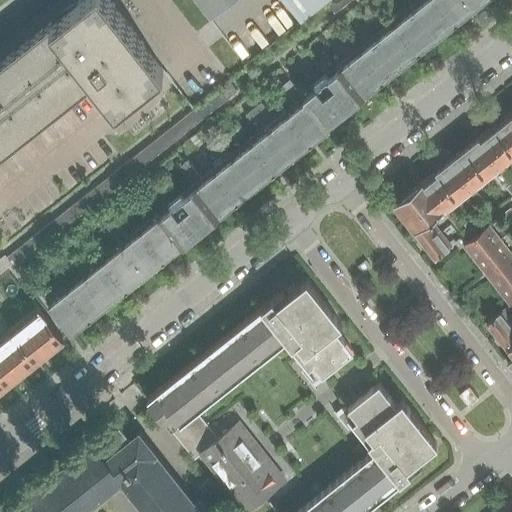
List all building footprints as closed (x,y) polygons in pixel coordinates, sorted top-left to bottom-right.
[(111,0),(77,0),(0,61),(0,153),(95,79),(116,105),(164,67),(111,0)] [(194,0),(209,19),(233,0),(194,0)] [(333,13),(339,8),(333,0),(327,0),(325,2),(333,13)] [(467,0),(424,0),(414,8),(436,36),(473,7),(467,0)] [(414,8),(377,37),(400,65),(436,36),(414,8)] [(377,37),(359,52),(341,66),(363,94),(400,65),(377,37)] [(304,96),(306,98),(326,124),(363,94),(341,66),(304,96)] [(221,87),(228,96),(235,91),(228,81),(221,87)] [(221,102),(228,96),(221,87),(214,92),(221,102)] [(207,98),(214,107),(221,102),(214,92),(207,98)] [(207,113),(214,107),(207,98),(200,103),(207,113)] [(306,98),(269,127),(291,156),(328,127),(326,124),(306,98)] [(193,109),(200,118),(207,113),(200,103),(193,109)] [(193,124),(200,118),(193,109),(186,114),(193,124)] [(179,120),(186,129),(193,124),(186,114),(179,120)] [(511,123),(505,114),(477,137),(498,164),(511,153),(511,123)] [(179,135),(186,129),(179,120),(172,125),(179,135)] [(165,131),(172,140),(179,135),(172,125),(165,131)] [(269,127),(232,157),(254,186),(291,156),(269,127)] [(166,146),(172,140),(165,131),(158,136),(166,146)] [(151,142),(159,151),(166,146),(158,136),(151,142)] [(448,160),(470,187),(498,164),(477,137),(448,160)] [(152,157),(159,151),(151,142),(144,147),(152,157)] [(137,153),(145,162),(152,157),(144,147),(137,153)] [(138,168),(145,162),(137,153),(130,158),(138,168)] [(254,186),(232,157),(203,180),(187,160),(179,166),(195,187),(217,215),(254,186)] [(123,164),(131,173),(138,168),(130,158),(123,164)] [(448,160),(420,182),(441,209),(470,187),(448,160)] [(124,179),(131,173),(123,164),(116,169),(124,179)] [(110,175),(117,184),(124,179),(116,169),(110,175)] [(110,189),(117,184),(110,175),(103,180),(110,189)] [(96,186),(103,195),(110,189),(103,180),(96,186)] [(426,221),(429,219),(441,209),(420,182),(404,194),(426,221)] [(96,200),(103,195),(96,186),(89,191),(96,200)] [(195,187),(158,216),(180,244),(217,215),(195,187)] [(82,197),(89,206),(96,200),(89,191),(82,197)] [(413,232),(426,221),(404,194),(392,205),(413,232)] [(82,211),(89,206),(82,197),(75,202),(82,211)] [(68,208),(75,217),(82,211),(75,202),(68,208)] [(511,221),(511,211),(509,207),(503,212),(511,222),(511,221)] [(68,222),(75,217),(68,208),(61,213),(68,222)] [(54,219),(61,228),(68,222),(61,213),(54,219)] [(105,226),(121,246),(143,274),(180,244),(158,216),(129,239),(113,220),(105,226)] [(478,223),(473,216),(463,224),(469,231),(478,223)] [(54,233),(61,228),(54,219),(47,224),(54,233)] [(450,246),(447,243),(429,219),(426,221),(413,232),(435,259),(450,246)] [(40,229),(48,239),(54,233),(47,224),(40,229)] [(462,245),(474,259),(499,240),(487,225),(462,245)] [(41,244),(48,239),(40,229),(33,235),(41,244)] [(26,240),(34,250),(41,244),(33,235),(26,240)] [(27,255),(34,250),(26,240),(19,246),(27,255)] [(474,259),(486,274),(511,254),(499,240),(474,259)] [(12,251),(20,261),(27,255),(19,246),(12,251)] [(121,246),(103,260),(84,275),(107,303),(143,274),(121,246)] [(13,266),(20,261),(12,251),(5,257),(13,266)] [(486,274),(497,289),(511,277),(511,256),(511,254),(486,274)] [(4,255),(0,257),(0,264),(4,270),(11,264),(4,255)] [(84,275),(47,304),(70,333),(107,303),(84,275)] [(511,301),(511,277),(497,289),(509,304),(511,301)] [(193,458),(201,453),(218,439),(196,412),(285,340),(305,366),(300,370),(315,389),(315,388),(311,383),(321,375),(321,376),(352,351),(335,329),(341,324),(305,280),(286,295),(282,290),(146,398),(150,403),(149,403),(193,458)] [(38,309),(10,331),(34,361),(62,339),(38,309)] [(507,349),(511,344),(511,322),(502,310),(486,323),(507,349)] [(0,374),(7,382),(34,361),(10,331),(0,339),(0,374)] [(296,511),(277,511),(264,495),(246,509),(244,506),(237,511),(361,511),(421,464),(420,463),(419,464),(416,460),(436,444),(401,400),(395,404),(378,383),(346,408),(347,408),(337,415),(333,410),(332,411),(347,429),(353,425),(373,451),(296,511)] [(468,387),(458,395),(467,407),(477,399),(468,387)] [(211,511),(200,498),(195,502),(138,431),(128,439),(118,427),(109,434),(106,431),(4,511),(81,511),(121,481),(145,511),(211,511)] [(264,495),(284,479),(261,451),(253,441),(247,446),(232,428),(218,439),(201,453),(222,479),(244,506),(246,509),(264,495)]
